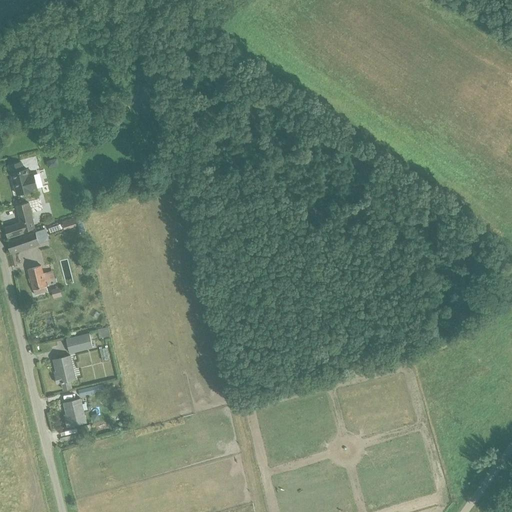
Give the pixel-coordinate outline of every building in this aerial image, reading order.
[(28,174),(28,172),(27,171),(24,172),(22,164),(9,167),(11,176),(12,175),(17,195),(39,191),(35,173),(28,174)] [(5,227),(8,237),(34,229),(28,203),(16,206),(20,223),(5,227)] [(60,225),(50,229),(51,234),(62,230),(60,225)] [(9,254),(13,266),(19,264),(15,251),(39,244),(35,232),(7,241),(10,253),(9,253),(9,254)] [(42,266),(28,269),(34,294),(47,291),(43,274),(42,266)] [(61,284),(53,287),(56,296),(64,294),(61,284)] [(100,327),(102,336),(112,333),(110,325),(100,327)] [(89,333),(67,339),(71,353),(93,348),(89,333)] [(57,385),(62,383),(63,391),(71,389),(70,382),(76,380),(71,356),(53,360),(57,376),(55,376),(57,385)] [(103,384),(79,390),(81,397),(105,391),(103,384)] [(65,419),(67,427),(86,423),(81,400),(64,404),(67,418),(65,419)]
